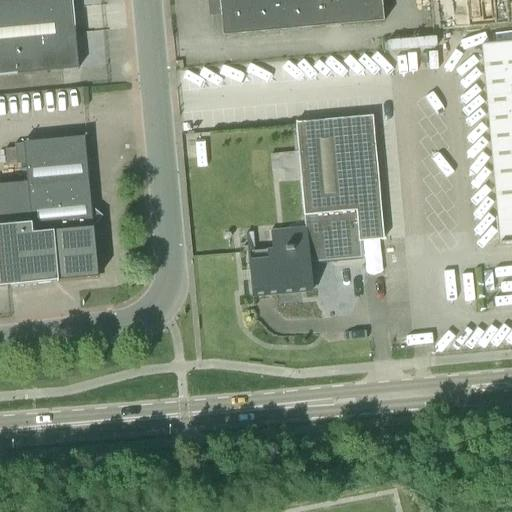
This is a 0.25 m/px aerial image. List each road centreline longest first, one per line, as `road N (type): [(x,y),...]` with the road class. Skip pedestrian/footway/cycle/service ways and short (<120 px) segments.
road 1 (secondary): [(0,431),(511,386)]
road 2 (residential): [(155,310),(174,273),(144,0)]
road 3 (residential): [(155,310),(118,325),(0,339)]
